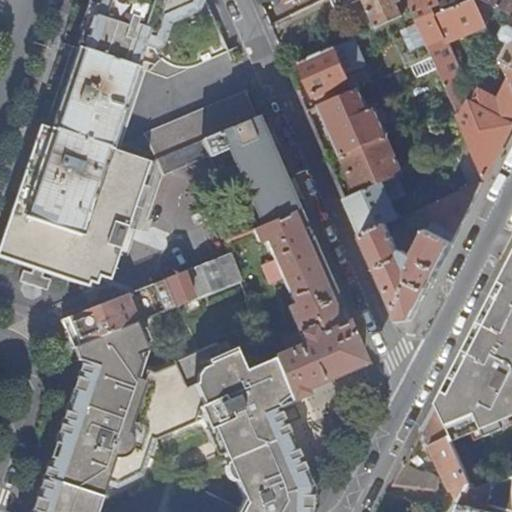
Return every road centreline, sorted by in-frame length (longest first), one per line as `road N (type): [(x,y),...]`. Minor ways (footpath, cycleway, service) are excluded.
road 1 (residential): [(235,0),(410,386)]
road 2 (secondary): [(511,191),(410,386)]
road 3 (residential): [(0,482),(33,374),(25,351),(0,340)]
road 4 (secondary): [(410,386),(347,511)]
